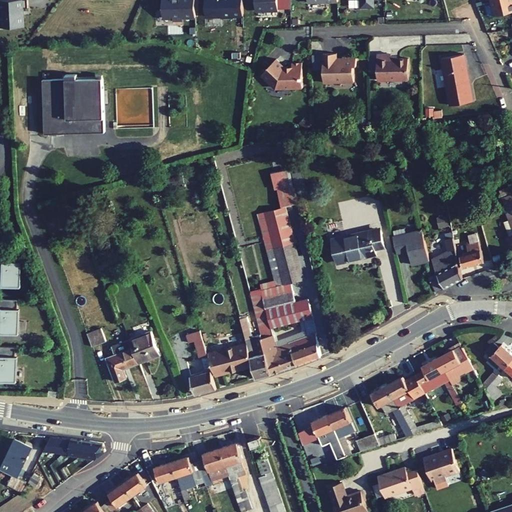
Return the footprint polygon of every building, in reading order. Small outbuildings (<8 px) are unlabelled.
[(27,8),(26,0),(0,0),(0,18),(0,28),(23,27),(22,8),(27,8)] [(195,18),(194,0),(162,0),(163,19),(173,19),(173,21),(183,21),(183,19),(195,18)] [(245,16),(244,0),(207,0),(208,17),(224,16),(224,18),(235,18),(235,16),(245,16)] [(279,10),(278,0),(256,0),(256,11),(279,10)] [(361,0),(362,8),(375,8),(374,0),(361,0)] [(511,0),(491,0),(495,15),(511,10),(511,0)] [(337,53),(324,54),(325,82),(355,81),(354,65),(357,65),(357,57),(343,57),(343,58),(338,59),(337,53)] [(391,54),(377,55),(378,80),(410,79),(409,58),(391,59),(391,54)] [(465,54),(443,58),(453,105),(475,100),(471,82),(470,81),(469,76),(470,74),(465,54)] [(304,88),(303,63),(293,63),(293,68),(286,68),(277,59),(263,75),(277,88),(304,88)] [(66,78),(43,79),(45,133),(105,131),(103,77),(78,78),(77,74),(66,74),(66,78)] [(306,203),(299,168),(282,171),(285,188),(288,187),(292,205),(306,203)] [(511,233),(511,234),(511,192),(500,196),(509,218),(501,221),(507,235),(511,233)] [(268,211),(285,284),(287,291),(300,288),(298,281),(310,278),(292,205),(268,211)] [(415,248),(418,262),(435,258),(428,227),(399,234),(403,251),(415,248)] [(352,234),(342,237),(347,261),(384,253),(383,247),(392,245),(389,229),(353,237),(352,234)] [(465,252),(470,264),(490,257),(483,237),(471,242),(473,249),(465,252)] [(435,280),(442,291),(468,276),(461,242),(460,238),(454,239),(458,262),(448,267),(445,253),(438,255),(441,272),(443,275),(435,280)] [(1,288),(22,288),(23,257),(2,256),(1,288)] [(257,291),(259,298),(287,291),(285,284),(257,291)] [(259,298),(262,310),(302,299),(300,288),(287,291),(259,298)] [(0,332),(19,333),(20,299),(0,297),(0,332)] [(316,297),(302,301),(313,316),(314,320),(314,334),(329,354),(316,297)] [(302,301),(302,299),(262,310),(272,352),(278,374),(329,354),(314,334),(285,344),(280,324),(313,316),(302,301)] [(112,324),(97,330),(102,343),(117,336),(112,324)] [(159,324),(152,327),(159,350),(168,347),(159,324)] [(152,327),(139,332),(147,354),(159,350),(152,327)] [(187,342),(195,341),(197,357),(205,355),(201,330),(185,333),(187,342)] [(121,339),(124,347),(140,341),(136,333),(121,339)] [(261,337),(253,339),(254,341),(260,365),(263,377),(278,374),(272,352),(265,354),(261,337)] [(124,347),(117,350),(126,374),(137,370),(133,360),(145,356),(140,341),(124,347)] [(254,341),(215,352),(221,375),(260,365),(254,341)] [(448,352),(441,355),(454,382),(460,379),(460,375),(459,374),(466,370),(467,373),(475,369),(470,358),(461,341),(446,348),(448,352)] [(491,365),(502,376),(509,369),(511,365),(511,350),(507,346),(504,349),(498,344),(488,353),(495,360),(491,365)] [(0,377),(17,379),(19,347),(0,346),(0,377)] [(212,364),(195,369),(201,392),(222,386),(213,350),(208,351),(212,364)] [(454,382),(441,355),(424,364),(426,367),(417,372),(427,391),(447,381),(458,404),(464,401),(454,382)] [(97,371),(97,379),(104,379),(105,372),(97,371)] [(404,376),(390,383),(413,430),(415,434),(421,432),(418,427),(405,402),(427,391),(417,372),(405,378),(404,376)] [(403,424),(408,433),(413,430),(390,383),(373,391),(379,404),(383,403),(387,412),(394,409),(402,425),(403,424)] [(347,408),(331,414),(349,461),(354,459),(345,435),(355,431),(347,408)] [(336,445),(343,463),(349,461),(331,414),(314,420),(318,430),(301,437),(305,449),(322,443),(322,440),(330,437),(333,446),(336,445)] [(444,425),(441,420),(418,427),(421,432),(444,425)] [(373,430),(378,443),(386,439),(381,427),(373,430)] [(19,429),(8,447),(14,451),(10,458),(17,463),(18,464),(34,438),(19,429)] [(77,431),(74,446),(101,451),(108,445),(109,436),(77,431)] [(268,431),(257,434),(260,443),(271,439),(268,431)] [(244,435),(228,440),(234,457),(250,452),(244,435)] [(213,448),(207,450),(215,474),(220,472),(217,463),(234,457),(228,440),(212,445),(213,448)] [(195,445),(179,450),(183,465),(199,459),(205,477),(215,474),(207,450),(198,453),(195,445)] [(274,448),(263,452),(268,467),(279,463),(274,448)] [(453,449),(436,455),(425,458),(432,480),(442,477),(460,471),(453,449)] [(179,450),(164,455),(168,469),(183,465),(179,450)] [(250,452),(234,457),(237,466),(237,467),(244,465),(253,462),(250,452)] [(234,457),(217,463),(220,472),(237,466),(234,457)] [(149,459),(133,470),(142,483),(157,472),(149,459)] [(18,464),(17,463),(10,473),(22,481),(29,470),(18,464)] [(244,465),(237,467),(239,473),(244,486),(251,484),(244,465)] [(379,477),(386,498),(414,489),(415,491),(425,488),(419,471),(409,474),(407,468),(379,477)] [(133,470),(120,480),(123,484),(116,489),(124,501),(131,496),(129,492),(142,483),(133,470)] [(238,488),(244,486),(239,473),(233,475),(238,488)] [(193,478),(188,481),(193,490),(199,487),(193,478)] [(188,481),(184,483),(189,492),(193,490),(188,481)] [(178,482),(172,485),(177,496),(184,493),(178,482)] [(329,487),(337,511),(364,511),(369,510),(363,491),(349,496),(345,482),(329,487)] [(106,489),(91,500),(99,511),(114,501),(121,511),(128,511),(131,510),(124,501),(116,489),(110,494),(106,489)] [(158,491),(151,496),(159,507),(162,511),(168,507),(158,491)] [(151,496),(145,500),(154,511),(159,507),(151,496)] [(99,511),(91,500),(77,510),(78,511),(99,511)] [(511,511),(511,501),(481,511),(511,511)]
